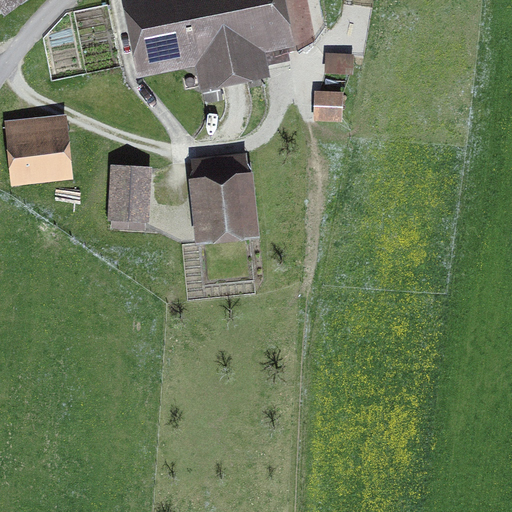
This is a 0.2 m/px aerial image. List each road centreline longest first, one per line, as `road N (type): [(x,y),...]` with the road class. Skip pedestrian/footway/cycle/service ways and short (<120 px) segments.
road 1 (track): [(0,68),(33,100),(169,153),(252,141),(277,108),(284,68)]
road 2 (track): [(113,0),(130,81),(185,151)]
